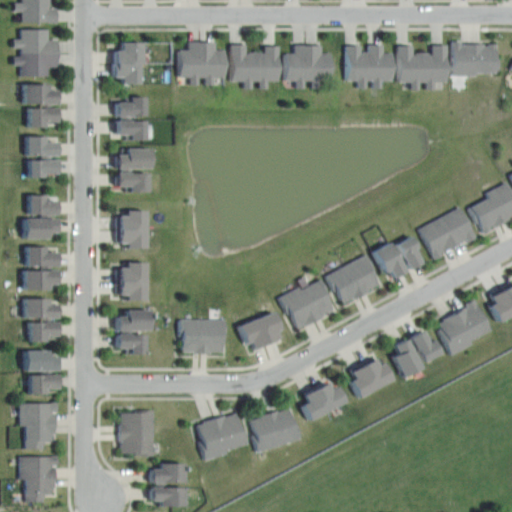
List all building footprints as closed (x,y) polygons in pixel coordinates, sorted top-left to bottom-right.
[(48,0),(49,4),(47,4),(47,6),(55,6),(55,20),(21,20),(21,9),(13,9),(13,0),(48,0)] [(19,27),(46,27),(46,37),(55,37),(55,64),(47,64),(47,73),(20,73),(20,62),(12,62),(12,54),(19,54),(19,45),(12,45),(12,37),(19,37),(19,27)] [(144,79),(144,59),(146,59),(146,37),(121,37),(121,44),(115,44),(115,73),(124,73),(124,79),(144,79)] [(454,73),(477,73),(477,70),(499,70),(499,41),(464,42),(464,38),(454,38),(454,73)] [(182,49),(191,48),(191,40),(218,40),(218,49),(228,49),(228,77),(215,77),(215,84),(208,84),(208,76),(201,76),(202,84),(191,84),(191,75),(182,75),(182,49)] [(288,50),(297,50),(296,41),(324,41),(324,50),(334,50),(334,78),(321,78),(321,86),(314,86),(314,78),(307,78),(307,86),(297,86),(297,77),(288,77),(288,50)] [(400,43),(415,43),(415,53),(435,53),(435,41),(450,41),(450,79),(437,79),(437,88),(428,88),(428,79),(421,79),(421,87),(412,87),(411,79),(400,79),(400,43)] [(348,43),(363,42),(363,49),(371,49),(371,42),(385,42),(385,51),(395,50),(395,78),(385,78),(385,86),(375,86),(375,77),(368,77),(368,84),(361,84),(361,76),(348,77),(348,43)] [(231,44),(246,44),(246,54),(266,54),(266,43),(281,43),(281,80),(268,80),(269,89),(259,89),(259,81),(252,81),(252,88),(243,88),(243,80),(231,80),(231,44)] [(44,83),(44,88),(54,88),(54,101),(20,101),(20,83),(44,83)] [(122,98),(134,98),(133,93),(149,92),(150,111),(122,112),(122,98)] [(109,116),(137,116),(137,96),(122,97),(122,102),(109,102),(109,116)] [(43,125),(25,125),(25,107),(54,107),(54,119),(43,119),(43,125)] [(120,114),(149,115),(148,135),(133,135),(133,131),(119,131),(120,114)] [(122,139),(140,139),(140,120),(108,121),(109,134),(122,134),(122,139)] [(44,135),(44,140),(54,140),(54,154),(24,154),(24,135),(44,135)] [(122,150),(129,150),(129,145),(153,145),(154,165),(122,165),(122,150)] [(43,176),(25,176),(25,158),(54,158),(54,171),(43,171),(43,176)] [(121,168),(151,168),(151,187),(133,187),(133,182),(121,182),(121,168)] [(465,198),(507,175),(511,184),(511,215),(483,231),(465,198)] [(44,194),(44,198),(54,198),(54,212),(27,212),(27,194),(44,194)] [(420,225),(462,202),(480,235),(438,258),(420,225)] [(150,244),(150,206),(130,206),(130,210),(124,211),(124,238),(130,238),(130,244),(150,244)] [(138,248),(138,210),(118,210),(118,216),(109,216),(109,243),(119,243),(119,248),(138,248)] [(53,217),(53,231),(44,231),(44,237),(21,237),(21,217),(53,217)] [(412,224),(424,245),(419,248),(425,259),(413,267),(394,234),(412,224)] [(392,239),(409,267),(398,274),(389,260),(384,263),(375,249),(392,239)] [(45,245),(45,250),(55,250),(55,264),(24,264),(24,246),(45,245)] [(326,272),(368,249),(386,282),(344,305),(326,272)] [(126,258),(151,258),(152,295),(126,296),(126,291),(118,291),(118,264),(126,264),(126,258)] [(54,283),(48,283),(48,287),(21,287),(21,269),(54,269),(54,283)] [(272,298),(314,275),(332,308),(290,331),(272,298)] [(511,312),(511,282),(492,293),(496,299),(492,301),(501,318),(511,312)] [(438,318),(480,295),(498,328),(456,351),(438,318)] [(15,298),(45,298),(45,304),(55,304),(55,318),(15,318),(15,298)] [(117,308),(149,309),(148,330),(109,329),(109,317),(116,317),(117,308)] [(229,325),(239,351),(279,335),(268,309),(229,325)] [(174,319),(224,318),(224,350),(174,351),(174,319)] [(54,323),(21,323),(21,342),(38,342),(38,336),(54,336),(54,323)] [(427,358),(445,348),(439,336),(433,339),(428,328),(415,334),(427,358)] [(108,334),(144,333),(144,354),(123,354),(123,347),(108,347),(108,334)] [(411,335),(427,364),(407,375),(395,354),(402,350),(398,343),(411,335)] [(17,350),(42,350),(42,356),(55,356),(55,371),(17,370),(17,350)] [(397,376),(388,358),(382,361),(379,356),(354,369),(358,376),(354,378),(363,394),(397,376)] [(20,375),(53,374),(54,387),(37,388),(37,394),(21,394),(20,375)] [(303,390),(307,399),(302,401),(309,417),(350,397),(343,383),(331,388),(327,379),(303,390)] [(52,403),(52,442),(41,442),(41,449),(18,450),(18,404),(52,403)] [(243,418),(252,451),(296,438),(286,406),(243,418)] [(114,412),(117,455),(153,453),(149,409),(114,412)] [(189,425),(232,409),(244,442),(201,458),(189,425)] [(52,458),(51,486),(47,486),(46,493),(40,493),(40,497),(38,497),(37,503),(20,503),(20,495),(19,495),(20,480),(16,480),(17,457),(52,458)] [(152,463),(183,462),(183,483),(143,484),(143,470),(152,469),(152,463)] [(142,487),(182,487),(182,507),(152,507),(152,501),(142,501),(142,487)]
